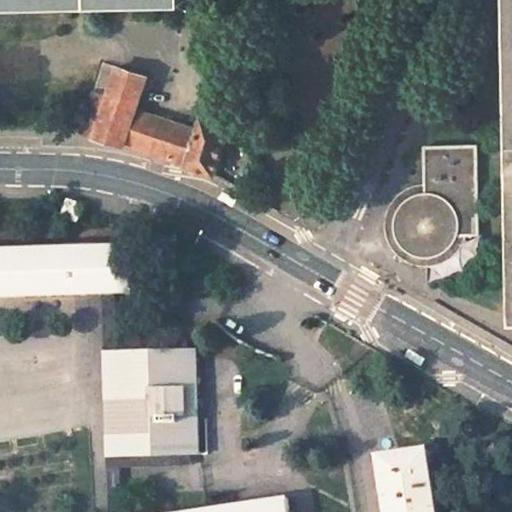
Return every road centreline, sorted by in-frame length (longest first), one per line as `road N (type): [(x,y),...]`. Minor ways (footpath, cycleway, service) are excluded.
road 1 (secondary): [(0,168),(93,172),(165,193),(319,274)]
road 2 (residential): [(319,274),(440,0)]
road 3 (secondary): [(319,274),(511,382)]
